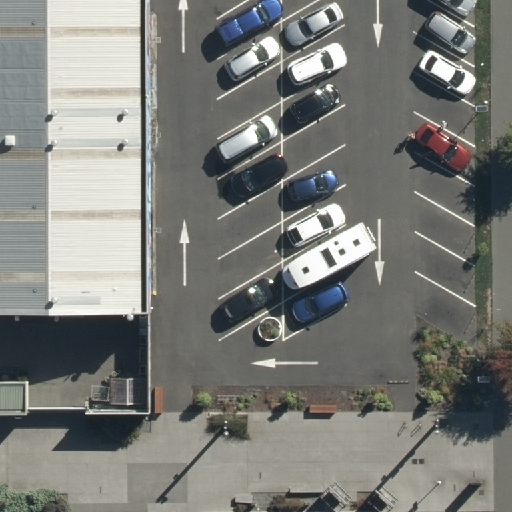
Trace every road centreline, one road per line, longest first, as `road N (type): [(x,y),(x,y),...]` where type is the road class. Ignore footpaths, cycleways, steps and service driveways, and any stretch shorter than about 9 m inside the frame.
road 1 (residential): [(511,464),(176,472)]
road 2 (residential): [(176,472),(113,470),(0,448)]
